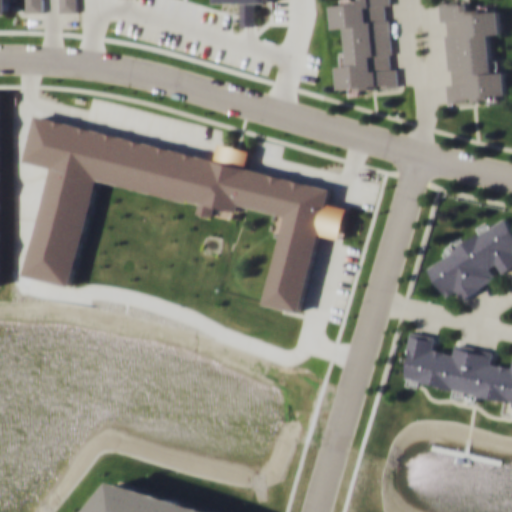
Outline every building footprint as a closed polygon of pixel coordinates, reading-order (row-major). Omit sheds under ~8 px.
[(0,0),(0,12),(12,12),(12,0),(0,0)] [(26,0),(26,11),(44,11),(44,0),(26,0)] [(59,0),(59,12),(78,12),(77,0),(59,0)] [(398,86),(391,0),(331,0),(333,27),(345,26),(347,52),(337,53),(340,90),(398,86)] [(508,97),(506,69),(495,69),(493,34),(502,33),(500,7),(470,9),(470,0),(456,0),(443,1),(450,101),(508,97)] [(39,113),(28,160),(55,167),(29,273),(74,284),(101,177),(240,209),(243,204),(289,215),(267,302),(302,312),(334,187),(39,113)] [(430,266),(448,297),(458,291),(463,298),(501,276),(500,274),(511,267),(511,222),(507,214),(444,251),(447,256),(430,266)] [(406,380),(456,387),(455,392),(511,401),(511,407),(511,364),(494,363),(496,350),(457,344),(456,352),(435,349),(437,336),(413,332),(406,380)]
